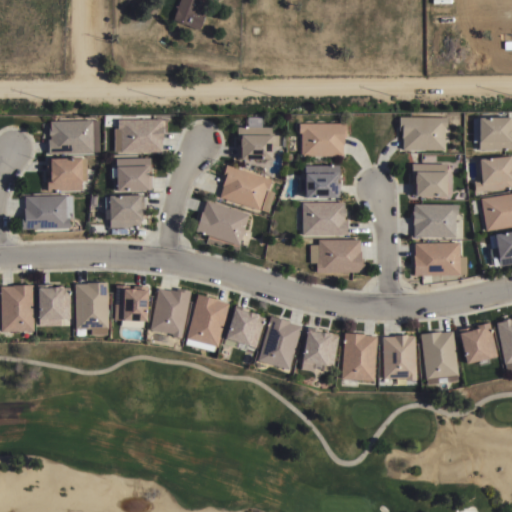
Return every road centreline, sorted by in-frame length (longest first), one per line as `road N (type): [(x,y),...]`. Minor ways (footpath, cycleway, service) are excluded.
road 1 (residential): [(511,287),(375,308),(139,260),(0,260)]
road 2 (residential): [(0,87),(511,84)]
road 3 (residential): [(199,144),(173,206),(164,265)]
